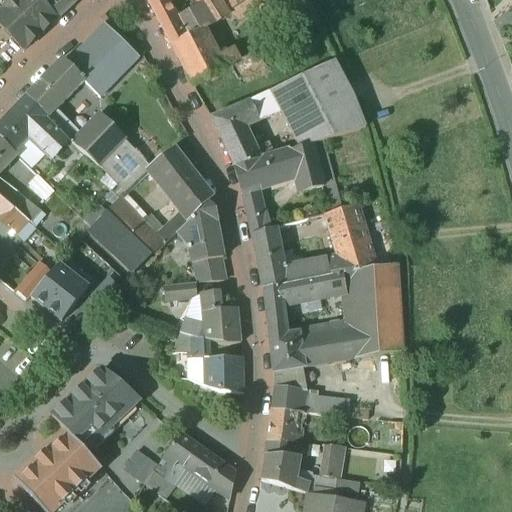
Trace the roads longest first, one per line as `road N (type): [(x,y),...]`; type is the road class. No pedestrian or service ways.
road 1 (residential): [(127,0),(227,200),(257,346),(253,451)]
road 2 (residential): [(253,451),(193,423),(119,359),(99,352),(12,456),(0,459)]
road 3 (residential): [(0,111),(102,0)]
road 4 (secondary): [(511,139),(461,0)]
